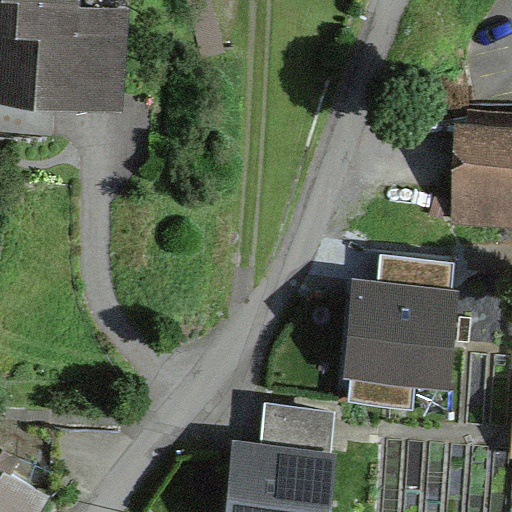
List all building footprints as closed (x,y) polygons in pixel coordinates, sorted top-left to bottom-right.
[(0,0),(0,97),(111,101),(114,17),(73,16),(73,0),(0,0)] [(511,133),(453,132),(451,229),(511,230),(511,133)] [(449,288),(361,282),(356,365),(443,371),(449,288)] [(334,511),(338,452),(250,447),(245,511),(334,511)] [(0,511),(31,511),(40,498),(0,476),(0,511)]
